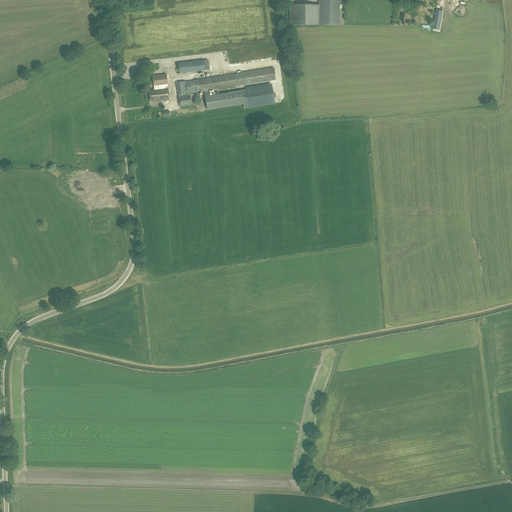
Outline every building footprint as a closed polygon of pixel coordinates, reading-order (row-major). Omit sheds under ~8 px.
[(319,25),(339,25),(339,0),(319,0),(319,5),(319,25)] [(289,25),(319,25),(319,5),(289,4),(289,25)] [(178,63),(179,73),(206,70),(205,60),(178,63)] [(273,68),(176,83),(178,97),(191,96),(190,93),(205,91),(207,110),(243,104),(241,91),(209,96),(208,90),(275,80),(273,68)] [(153,76),(154,86),(168,84),(166,74),(153,76)] [(169,100),(168,87),(149,89),(150,102),(169,100)] [(193,105),(192,97),(180,97),(181,106),(193,105)] [(85,185),(81,185),(82,191),(90,191),(91,200),(84,201),(85,206),(91,205),(92,206),(93,206),(94,210),(92,210),(93,217),(95,217),(95,220),(101,220),(100,216),(102,216),(101,209),(99,210),(99,204),(101,204),(101,199),(96,199),(96,195),(97,195),(96,190),(95,190),(94,184),(92,184),(92,185),(91,185),(91,183),(85,183),(85,185)]
